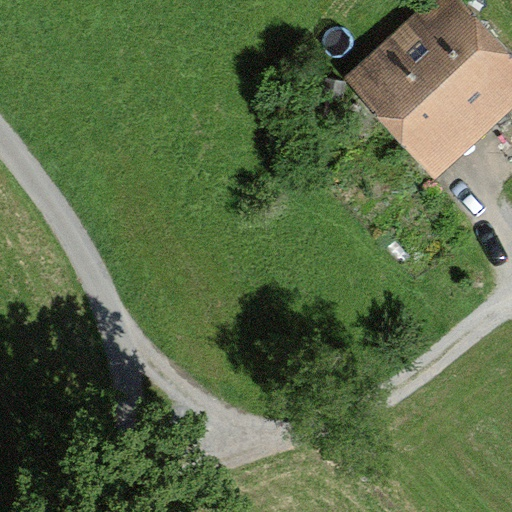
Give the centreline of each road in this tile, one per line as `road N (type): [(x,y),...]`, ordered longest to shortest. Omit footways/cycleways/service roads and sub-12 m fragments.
road 1 (track): [(135,475),(300,438),(511,304)]
road 2 (unclassified): [(0,123),(66,224),(122,344),(135,475)]
road 3 (track): [(122,344),(205,408),(282,442)]
